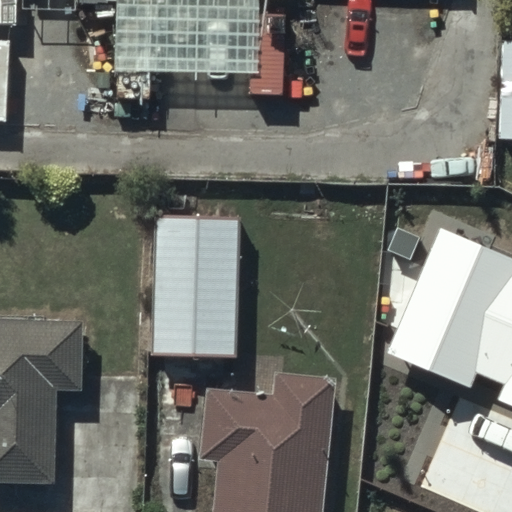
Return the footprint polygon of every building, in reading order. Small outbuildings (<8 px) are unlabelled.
[(453,0),(0,0),(0,20),(452,38),(453,0)] [(511,43),(500,43),(498,144),(511,144),(511,43)] [(240,221),(156,218),(151,362),(235,364),(240,221)] [(435,320),(443,236),(393,231),(384,315),(435,320)] [(82,328),(0,324),(0,489),(52,491),(55,394),(80,394),(82,328)] [(321,511),(334,386),(275,380),(273,401),(205,394),(198,465),(216,467),(211,511),(321,511)] [(511,511),(511,453),(404,444),(397,511),(511,511)]
